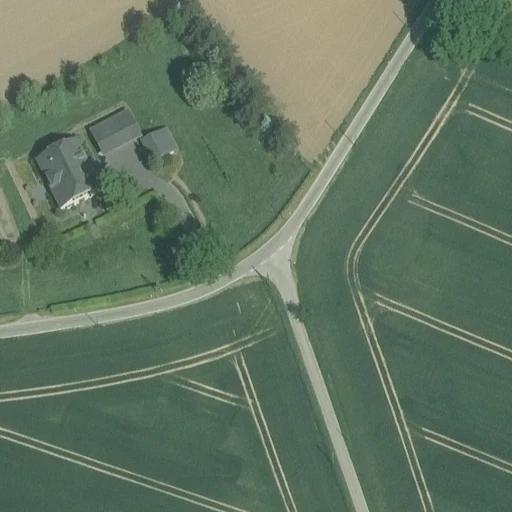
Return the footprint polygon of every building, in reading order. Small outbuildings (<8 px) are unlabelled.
[(95,135),(106,157),(125,147),(115,125),(95,135)] [(95,135),(85,141),(95,162),(106,157),(95,135)] [(87,166),(95,162),(85,141),(76,147),(87,166)] [(149,146),(130,155),(140,173),(158,164),(149,146)] [(76,147),(39,166),(62,213),(101,194),(87,166),(76,147)]
